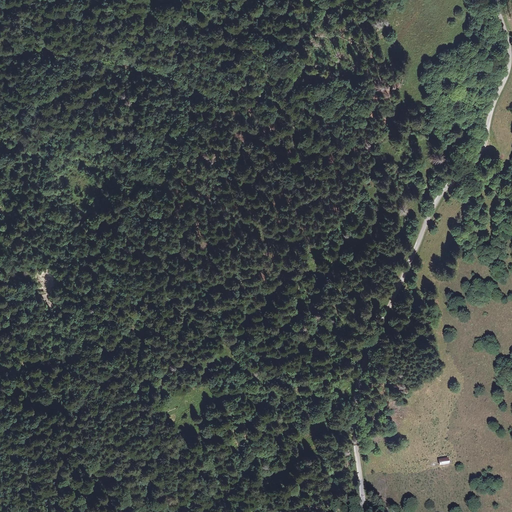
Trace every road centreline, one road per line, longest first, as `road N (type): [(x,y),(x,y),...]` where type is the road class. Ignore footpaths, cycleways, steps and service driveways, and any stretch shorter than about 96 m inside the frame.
road 1 (tertiary): [(364,511),(358,378),(441,193),(485,137),(510,59),(498,0)]
road 2 (track): [(480,198),(453,214),(434,250),(442,417),(430,462)]
